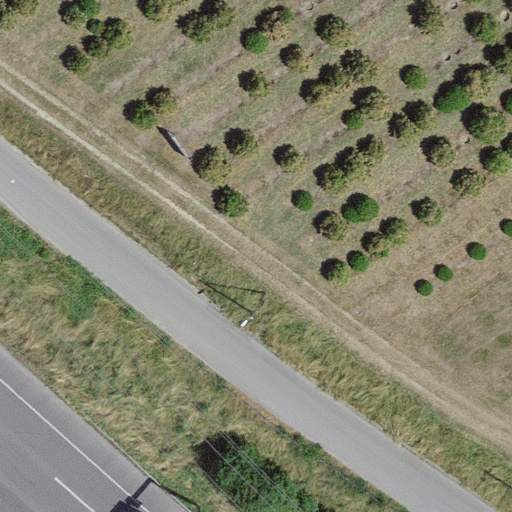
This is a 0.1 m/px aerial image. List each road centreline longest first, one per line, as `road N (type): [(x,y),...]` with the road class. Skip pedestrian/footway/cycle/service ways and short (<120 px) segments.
road 1 (track): [(511,437),(462,415),(0,70)]
road 2 (residential): [(448,511),(0,167)]
